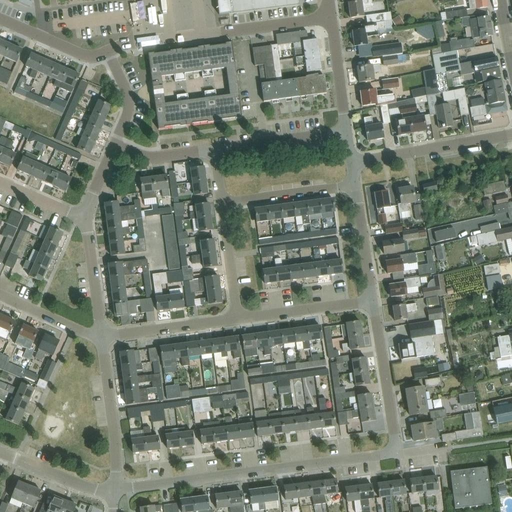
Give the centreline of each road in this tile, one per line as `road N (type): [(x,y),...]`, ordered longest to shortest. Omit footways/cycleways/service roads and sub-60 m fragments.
road 1 (residential): [(396,454),(114,490)]
road 2 (residential): [(107,51),(329,17)]
road 3 (residential): [(351,162),(511,139)]
road 4 (residential): [(396,454),(371,302)]
road 5 (residential): [(114,490),(101,338)]
road 6 (residential): [(237,318),(101,338)]
road 7 (residential): [(220,203),(354,186)]
road 8 (residential): [(371,302),(237,318)]
road 9 (residential): [(212,147),(345,131)]
road 10 (residential): [(101,338),(85,215)]
road 11 (unclassified): [(114,490),(0,453)]
